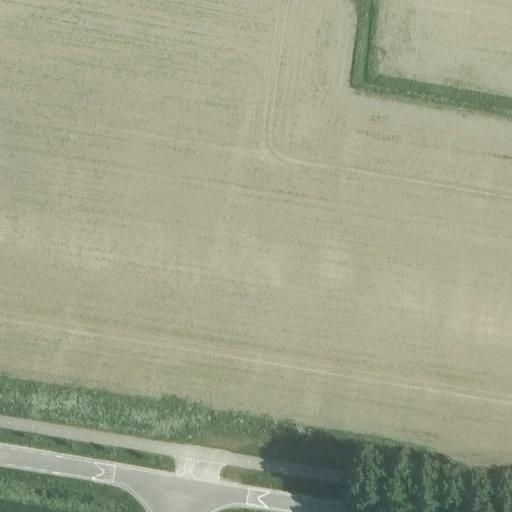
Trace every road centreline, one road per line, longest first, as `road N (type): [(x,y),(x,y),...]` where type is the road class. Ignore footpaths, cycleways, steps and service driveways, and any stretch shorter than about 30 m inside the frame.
road 1 (track): [(180,486),(188,453),(217,439),(407,455)]
road 2 (tertiary): [(0,455),(180,486)]
road 3 (tertiary): [(180,486),(335,511)]
